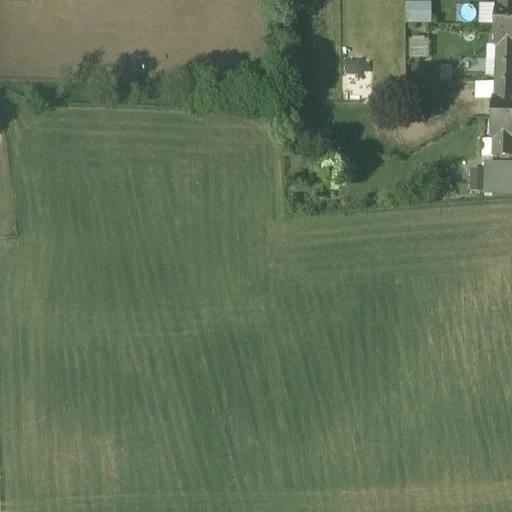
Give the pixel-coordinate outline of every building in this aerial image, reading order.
[(407,24),(433,23),(432,2),(406,3),(407,24)] [(483,22),(494,23),(495,5),(483,5),(483,22)] [(511,6),(499,6),(496,6),(496,27),(511,27),(511,6)] [(511,27),(496,27),(495,48),(498,48),(511,48),(511,27)] [(411,40),(411,57),(429,57),(429,40),(411,40)] [(511,48),(498,48),(497,83),(511,83),(511,48)] [(511,83),(497,83),(496,100),(511,100),(511,83)] [(492,120),(511,121),(511,100),(496,100),(493,99),(492,120)] [(511,121),(492,120),(491,141),(495,141),(511,141),(511,121)] [(511,141),(495,141),(494,158),(511,158),(511,141)] [(511,161),(484,161),(484,194),(511,193),(511,161)]
